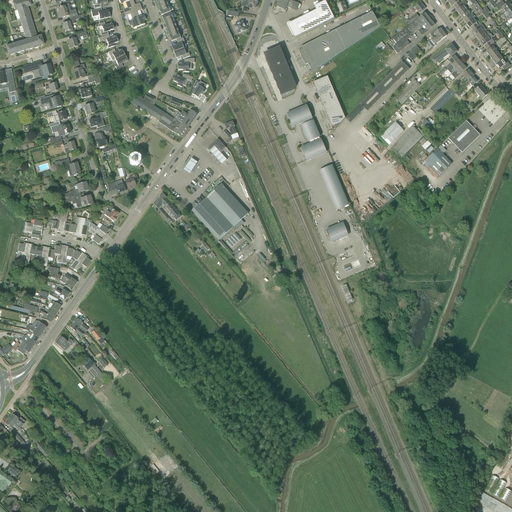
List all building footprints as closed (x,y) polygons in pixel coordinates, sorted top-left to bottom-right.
[(15,10),(17,10),(22,8),(20,0),(18,0),(12,2),(15,10)] [(20,0),(22,8),(27,7),(31,5),(29,0),(20,0)] [(94,10),(101,8),(100,4),(107,4),(106,0),(96,0),(96,4),(94,5),(94,10)] [(124,13),(133,10),(128,0),(119,0),(121,4),(126,2),(128,8),(123,10),(124,13)] [(128,0),(133,10),(141,7),(140,3),(135,5),(133,0),(128,0)] [(257,2),(257,1),(251,0),(248,0),(248,5),(242,3),(241,6),(244,7),(243,11),(247,12),(248,8),(251,9),(252,7),(255,8),(256,5),(257,5),(258,3),(257,2)] [(291,1),(291,0),(279,0),(279,3),(278,3),(278,4),(278,5),(277,7),(280,9),(280,14),(280,13),(284,13),(284,12),(285,12),(287,8),(291,9),(291,8),(295,10),(296,7),(292,5),(293,2),(291,1)] [(334,18),(325,1),(314,6),(316,10),(291,23),(290,22),(289,22),(290,23),(288,24),(293,36),(292,36),(293,37),(294,37),(294,38),(334,18)] [(167,2),(158,5),(159,10),(169,6),(167,2)] [(419,14),(420,13),(425,9),(420,2),(411,10),(413,13),(416,10),(419,14)] [(505,5),(503,2),(496,7),(498,10),(501,8),(504,12),(511,6),(511,5),(509,2),(505,5)] [(71,14),(68,3),(64,5),(65,6),(58,8),(61,18),(69,15),(70,18),(78,16),(77,13),(71,14)] [(340,3),(337,4),(341,13),(343,12),(347,10),(346,7),(343,8),(340,3)] [(466,10),(463,5),(462,6),(460,3),(455,7),(457,10),(456,10),(460,15),(466,10)] [(159,10),(161,15),(171,12),(169,6),(159,10)] [(511,6),(504,12),(503,14),(507,22),(511,18),(511,6)] [(34,29),(32,22),(30,14),(27,7),(22,8),(17,10),(15,10),(15,12),(17,11),(19,17),(22,25),(24,32),(26,40),(32,38),(37,37),(34,29)] [(133,10),(139,27),(145,24),(144,21),(146,20),(144,15),(140,17),(137,12),(142,10),(141,7),(133,10)] [(101,8),(94,10),(91,10),(92,17),(98,16),(99,20),(110,17),(108,11),(102,12),(101,8)] [(133,10),(124,13),(126,16),(128,15),(130,21),(128,22),(129,26),(132,25),(133,29),(139,27),(133,10)] [(460,15),(463,19),(470,14),(466,10),(460,15)] [(354,21),(363,39),(380,27),(372,12),(354,21)] [(162,17),(164,22),(173,18),(171,13),(162,17)] [(411,35),(424,25),(423,24),(430,19),(425,13),(419,17),(411,24),(391,40),(396,45),(393,48),(398,54),(410,44),(407,40),(412,36),(411,35)] [(419,17),(416,14),(408,20),(411,24),(419,17)] [(463,19),(466,24),(473,18),(470,14),(463,19)] [(71,25),(75,23),(74,21),(80,19),(79,16),(78,16),(70,18),(71,22),(62,24),(65,32),(68,31),(69,34),(74,32),(73,29),(72,29),(71,25)] [(166,27),(175,23),(173,18),(164,22),(166,27)] [(471,27),(472,30),(478,25),(476,23),(473,18),(466,24),(470,28),(471,27)] [(435,25),(430,19),(423,24),(424,25),(426,28),(423,31),(422,29),(419,32),(420,33),(422,36),(428,31),(428,30),(435,25)] [(246,30),(243,22),(242,22),(241,20),(238,21),(239,23),(234,25),(237,34),(246,30)] [(345,25),(354,44),(363,39),(354,21),(345,25)] [(102,37),(108,35),(107,31),(113,29),(111,23),(105,25),(101,26),(102,30),(100,31),(101,33),(100,33),(102,37)] [(167,31),(177,28),(175,23),(166,27),(167,31)] [(473,33),(477,37),(486,30),(481,23),(478,25),(472,30),(474,32),(473,33)] [(354,44),(345,25),(336,30),(346,50),(354,44)] [(169,36),(179,32),(177,28),(167,31),(169,36)] [(429,34),(433,39),(436,36),(443,31),(440,28),(438,30),(437,28),(429,34)] [(346,50),(336,30),(327,34),(338,55),(346,50)] [(479,42),(487,36),(490,34),(488,32),(485,32),(485,31),(486,30),(477,37),(480,41),(479,42)] [(76,38),(72,39),(67,41),(70,48),(78,46),(76,42),(81,40),(80,37),(87,35),(86,31),(75,34),(76,38)] [(436,36),(433,39),(428,42),(433,48),(435,46),(435,45),(446,36),(443,31),(436,36)] [(179,32),(169,36),(171,41),(181,38),(179,32)] [(323,48),(329,61),(338,55),(327,34),(318,39),(323,48)] [(109,38),(108,35),(102,37),(98,38),(100,45),(107,43),(109,48),(114,46),(113,44),(118,42),(116,36),(109,38)] [(43,45),(41,36),(37,37),(32,38),(35,48),(40,47),(39,47),(43,45)] [(484,45),(486,48),(493,42),(494,42),(491,39),(489,39),(487,36),(479,42),(481,46),(482,45),(483,46),(484,45)] [(35,48),(32,38),(26,40),(24,41),(26,51),(33,49),(35,48)] [(171,46),(174,52),(184,48),(187,47),(183,38),(177,41),(178,44),(171,46)] [(323,48),(318,39),(300,48),(302,52),(300,53),(302,58),(323,48)] [(26,51),(24,41),(18,42),(15,43),(18,53),(26,51)] [(493,42),(486,48),(488,50),(486,52),(489,56),(496,51),(493,47),(495,45),(493,42)] [(18,53),(15,43),(6,46),(9,56),(18,53)] [(379,52),(384,47),(381,43),(375,48),(379,52)] [(384,47),(379,52),(385,59),(391,54),(390,53),(393,51),(387,44),(384,47)] [(451,45),(433,59),(432,60),(435,65),(448,55),(450,57),(457,52),(451,45)] [(410,51),(411,52),(414,55),(420,50),(416,46),(410,51)] [(266,54),(265,56),(266,59),(270,70),(281,95),(292,90),(294,89),(296,86),(296,85),(280,47),(269,52),(266,54)] [(184,48),(174,52),(176,58),(182,56),(184,59),(190,56),(189,53),(186,54),(184,48)] [(323,48),(302,58),(304,63),(307,61),(312,72),(329,61),(323,48)] [(115,60),(124,55),(121,49),(115,52),(114,49),(108,53),(112,61),(115,60)] [(489,56),(492,61),(499,55),(496,51),(489,56)] [(411,52),(407,56),(412,61),(416,58),(414,55),(411,52)] [(115,60),(117,65),(115,67),(117,70),(123,67),(121,64),(127,61),(124,55),(115,60)] [(448,61),(450,63),(445,67),(447,70),(448,69),(458,60),(454,55),(451,59),(448,61)] [(492,61),(496,65),(503,60),(499,55),(492,61)] [(194,59),(184,60),(184,63),(178,63),(178,70),(183,70),(183,72),(189,72),(189,70),(192,70),(191,63),(194,63),(194,59)] [(462,64),(458,60),(448,69),(447,70),(447,71),(444,73),(446,75),(449,72),(451,74),(452,73),(462,64)] [(506,64),(503,60),(496,65),(499,69),(502,67),(504,70),(510,66),(508,63),(506,64)] [(78,61),(72,63),(74,70),(76,79),(85,77),(83,70),(85,70),(83,65),(79,66),(78,61)] [(398,65),(406,73),(409,69),(402,61),(398,65)] [(25,66),(26,71),(37,68),(35,63),(25,66)] [(39,76),(41,77),(42,81),(51,78),(50,75),(53,75),(49,64),(38,68),(39,71),(38,72),(39,76)] [(452,73),(451,74),(455,79),(462,72),(466,68),(462,64),(452,73)] [(367,112),(406,73),(398,65),(359,104),(364,109),(367,112)] [(444,73),(447,71),(444,68),(436,75),(439,78),(441,76),(444,73)] [(462,86),(468,80),(473,76),(468,71),(468,70),(465,74),(463,75),(465,78),(460,83),(462,86)] [(4,72),(0,72),(0,84),(7,83),(9,93),(16,91),(12,73),(4,75),(4,72)] [(183,75),(182,78),(176,75),(173,81),(178,83),(177,85),(182,88),(183,85),(186,87),(188,81),(191,82),(193,78),(183,75)] [(313,82),(316,90),(331,84),(327,76),(316,81),(313,82)] [(469,89),(472,86),(478,81),(474,77),(470,80),(469,81),(468,80),(462,86),(463,86),(456,92),(455,94),(458,97),(466,90),(465,88),(466,87),(469,89)] [(401,104),(420,85),(414,80),(396,99),(401,104)] [(196,89),(192,94),(198,98),(200,94),(203,95),(206,90),(198,85),(200,83),(196,81),(193,87),(196,89)] [(35,86),(33,86),(34,92),(37,91),(36,90),(44,87),(42,83),(35,86)] [(51,93),(53,92),(57,91),(55,83),(48,85),(48,86),(45,87),(46,90),(49,89),(51,93)] [(82,99),(87,97),(88,96),(92,95),(90,88),(88,88),(86,84),(82,85),(83,90),(80,91),(82,99)] [(319,97),(334,91),(331,84),(316,90),(319,97)] [(474,90),(479,95),(477,97),(480,101),(482,99),(488,94),(480,85),(474,90)] [(435,113),(455,94),(456,92),(452,88),(431,109),(435,113)] [(319,97),(322,105),(337,99),(334,91),(319,97)] [(144,99),(151,104),(154,98),(147,94),(144,99)] [(50,109),(57,107),(62,106),(61,106),(58,97),(53,98),(52,95),(39,99),(41,106),(48,104),(50,109)] [(137,96),(132,104),(159,122),(158,122),(177,135),(181,138),(181,137),(183,138),(183,139),(190,129),(188,128),(177,120),(174,118),(174,119),(142,99),(138,96),(137,96)] [(181,108),(182,103),(172,99),(170,103),(181,108)] [(326,112),(340,106),(337,99),(322,105),(326,112)] [(466,108),(469,105),(463,99),(460,102),(466,108)] [(478,109),(493,124),(503,114),(489,99),(478,109)] [(87,115),(92,114),(95,113),(92,104),(84,106),(87,115)] [(364,109),(359,104),(345,119),(350,123),(364,109)] [(302,126),(305,134),(308,142),(309,141),(310,144),(301,148),(307,160),(326,152),(321,140),(319,137),(320,137),(313,121),(311,118),(312,118),(306,106),(287,114),(293,126),(301,123),(302,126)] [(343,113),(340,106),(326,112),(329,119),(343,113)] [(183,111),(181,113),(192,121),(197,114),(190,110),(187,114),(183,111)] [(54,123),(60,121),(66,119),(64,111),(57,113),(56,113),(56,111),(46,114),(47,119),(52,117),(54,123)] [(188,128),(192,121),(181,113),(177,120),(188,128)] [(340,124),(345,118),(343,113),(329,119),(332,127),(340,124)] [(97,128),(101,127),(99,121),(100,121),(99,117),(89,121),(91,128),(96,126),(97,128)] [(426,121),(424,119),(420,123),(427,131),(435,124),(429,118),(426,121)] [(462,153),(480,135),(466,121),(448,138),(462,153)] [(229,129),(230,132),(232,136),(237,134),(234,127),(235,127),(232,122),(225,125),(227,130),(229,129)] [(394,122),(380,136),(389,145),(403,131),(394,122)] [(70,133),(68,125),(65,126),(64,124),(55,127),(52,128),(54,133),(58,131),(60,136),(52,138),(52,137),(49,138),(50,144),(53,143),(61,140),(60,137),(64,135),(70,133)] [(402,158),(423,137),(413,126),(391,148),(402,158)] [(223,133),(229,141),(232,138),(226,131),(223,133)] [(105,137),(103,137),(102,132),(94,134),(96,138),(97,138),(97,140),(96,141),(98,147),(106,145),(107,144),(105,137)] [(215,157),(226,148),(218,139),(207,148),(215,157)] [(428,141),(422,147),(425,150),(426,149),(427,151),(431,147),(430,145),(431,145),(428,141)] [(75,149),(73,142),(66,144),(67,145),(63,146),(64,149),(68,148),(69,151),(75,149)] [(103,153),(116,149),(115,145),(102,150),(103,153)] [(240,158),(246,156),(242,145),(236,147),(240,158)] [(434,152),(425,161),(428,164),(429,165),(430,167),(433,170),(439,176),(448,167),(452,164),(442,154),(446,151),(441,146),(437,149),(434,152)] [(132,162),(133,163),(134,163),(134,164),(135,164),(136,164),(137,164),(137,163),(138,163),(138,162),(139,162),(139,161),(139,160),(140,160),(140,159),(139,159),(139,158),(139,157),(138,157),(138,156),(137,156),(136,155),(135,155),(134,156),(133,156),(132,157),(132,158),(131,158),(131,159),(131,160),(131,161),(132,162)] [(80,174),(77,163),(70,165),(69,162),(68,159),(59,162),(61,167),(66,165),(68,171),(67,172),(69,177),(80,174)] [(184,172),(190,176),(197,164),(192,160),(184,172)] [(349,205),(332,165),(319,171),(336,211),(349,205)] [(135,182),(138,180),(136,174),(130,176),(132,180),(125,182),(126,184),(128,190),(137,187),(135,182)] [(126,191),(124,186),(123,184),(122,180),(115,183),(118,193),(126,191)] [(66,200),(81,196),(80,193),(88,190),(86,182),(77,185),(78,189),(73,191),(69,192),(70,193),(64,195),(66,200)] [(115,183),(108,185),(109,189),(108,189),(111,196),(118,193),(115,183)] [(219,241),(248,214),(221,184),(218,187),(218,191),(214,191),(191,211),(219,241)] [(162,204),(163,204),(168,200),(166,197),(162,193),(153,204),(158,209),(162,204)] [(92,204),(90,196),(82,198),(81,196),(71,198),(66,200),(65,200),(66,204),(72,202),(73,205),(78,203),(79,208),(83,206),(92,204)] [(174,207),(168,200),(163,204),(168,211),(174,207)] [(104,215),(106,217),(106,218),(105,218),(103,220),(108,225),(111,220),(113,222),(116,218),(119,214),(113,209),(108,206),(107,208),(111,212),(110,213),(108,211),(108,212),(107,211),(104,215)] [(178,213),(179,213),(174,207),(168,211),(174,218),(176,217),(179,218),(181,216),(178,213)] [(60,232),(63,213),(59,214),(57,222),(53,221),(52,224),(51,229),(57,230),(56,232),(60,232)] [(63,231),(69,232),(70,224),(66,224),(67,221),(66,221),(68,213),(63,213),(60,232),(63,233),(63,231)] [(77,236),(81,218),(77,218),(75,225),(70,224),(69,232),(74,234),(74,235),(77,236)] [(84,227),(85,219),(81,218),(77,236),(81,236),(81,235),(87,236),(87,231),(88,228),(84,227)] [(25,223),(24,227),(42,230),(43,227),(41,227),(42,221),(34,220),(33,224),(25,223)] [(105,234),(109,230),(102,225),(99,229),(89,222),(88,227),(105,238),(107,235),(105,234)] [(341,223),(323,229),(329,243),(346,236),(341,223)] [(234,257),(248,246),(246,244),(251,241),(249,238),(253,236),(245,226),(239,232),(246,241),(230,253),(234,257)] [(41,234),(42,230),(24,227),(23,231),(31,233),(31,238),(39,239),(40,233),(41,234)] [(105,238),(88,227),(88,228),(87,231),(94,236),(91,240),(98,245),(102,240),(103,241),(105,238)] [(203,243),(198,238),(195,241),(200,246),(203,243)] [(20,261),(25,261),(28,244),(25,243),(24,245),(19,244),(17,252),(22,253),(20,261)] [(31,244),(28,244),(25,261),(29,262),(30,254),(35,255),(36,247),(31,246),(31,244)] [(55,246),(54,250),(54,254),(58,255),(57,263),(61,264),(64,246),(61,245),(61,247),(55,246)] [(64,246),(61,264),(64,264),(65,265),(67,257),(71,257),(74,250),(73,250),(73,249),(67,248),(68,247),(64,246)] [(42,248),(36,247),(35,255),(39,256),(37,264),(42,265),(46,247),(42,247),(42,248)] [(53,259),(54,254),(54,250),(49,249),(49,248),(46,247),(42,265),(46,266),(47,266),(47,265),(48,258),(53,259)] [(70,266),(74,269),(84,254),(81,252),(81,254),(76,250),(75,251),(74,250),(71,257),(75,260),(70,266)] [(87,256),(84,254),(74,269),(78,272),(82,265),(86,268),(91,261),(86,258),(87,256)] [(57,275),(59,269),(48,267),(47,271),(51,273),(50,277),(59,280),(60,276),(57,275)] [(64,286),(71,290),(72,290),(77,282),(66,274),(63,279),(62,278),(60,281),(63,284),(64,283),(65,284),(64,286)] [(352,300),(346,285),(342,287),(348,302),(352,300)] [(63,289),(61,293),(56,289),(53,294),(58,297),(58,296),(64,300),(65,299),(65,300),(67,298),(66,298),(69,293),(63,289)] [(58,297),(53,294),(50,293),(47,299),(49,300),(50,299),(52,300),(57,302),(59,298),(58,297)] [(50,308),(57,312),(61,306),(54,302),(51,301),(48,307),(50,308)] [(37,313),(38,308),(24,304),(23,309),(29,311),(37,313)] [(57,312),(50,308),(48,311),(42,308),(41,310),(47,314),(54,318),(57,312)] [(54,318),(47,314),(41,310),(40,310),(38,313),(42,315),(41,318),(50,323),(54,318)] [(83,323),(81,321),(77,318),(73,323),(79,328),(79,327),(85,332),(88,329),(82,324),(83,323)] [(36,321),(32,327),(33,327),(35,329),(38,331),(42,334),(43,332),(46,327),(42,324),(41,323),(38,322),(36,321)] [(85,332),(79,327),(79,328),(73,323),(69,327),(81,337),(85,332)] [(30,326),(27,331),(29,332),(30,332),(39,338),(42,334),(38,331),(35,329),(33,327),(32,327),(30,326)] [(97,341),(101,338),(95,330),(96,329),(94,327),(92,328),(94,330),(91,333),(97,341)] [(29,332),(25,336),(28,339),(35,343),(36,343),(39,338),(30,332),(29,332)] [(25,336),(21,341),(23,342),(25,343),(32,348),(35,343),(28,339),(25,336)] [(61,336),(55,343),(59,347),(61,349),(64,346),(67,349),(73,342),(69,339),(67,342),(65,340),(61,336)] [(89,346),(83,338),(81,340),(87,348),(89,346)] [(23,342),(17,350),(23,355),(26,351),(28,353),(32,348),(25,343),(23,342)] [(7,360),(12,352),(10,350),(4,358),(7,360)] [(94,365),(87,356),(80,362),(87,371),(94,365)] [(102,368),(107,364),(103,359),(98,363),(102,368)] [(18,419),(12,414),(9,419),(19,427),(20,428),(25,421),(19,417),(18,419)] [(19,427),(9,419),(5,424),(9,427),(12,429),(14,426),(18,429),(19,427)] [(13,437),(21,446),(23,444),(22,442),(22,441),(16,434),(13,437)] [(35,440),(30,435),(27,437),(33,445),(36,443),(35,441),(35,440)] [(38,442),(34,445),(43,455),(47,452),(38,442)] [(155,475),(159,472),(152,464),(148,468),(155,475)] [(14,468),(10,473),(15,476),(19,471),(14,468)] [(8,485),(9,484),(13,486),(16,483),(0,471),(0,479),(1,480),(0,482),(0,489),(2,491),(7,484),(8,485)] [(491,493),(499,479),(493,475),(485,490),(491,493)] [(498,498),(507,483),(500,479),(492,494),(498,498)] [(506,502),(511,491),(505,488),(500,498),(506,502)]
